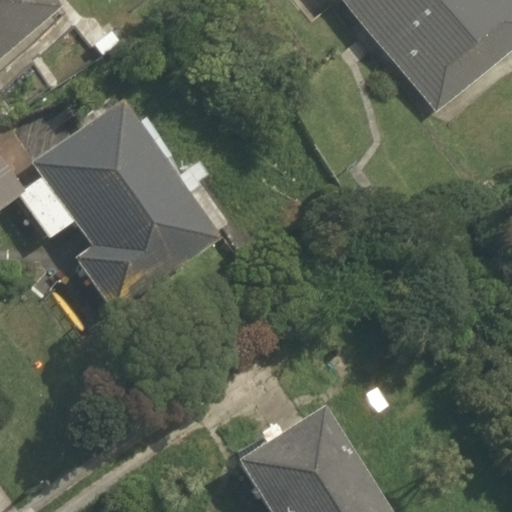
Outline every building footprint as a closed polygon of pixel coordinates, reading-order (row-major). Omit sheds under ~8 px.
[(0,0),(0,49),(58,0),(0,0)] [(511,0),(327,0),(437,117),(511,46),(511,0)] [(106,112),(22,169),(33,185),(14,198),(8,202),(10,205),(40,247),(63,231),(80,256),(63,267),(102,323),(204,252),(106,112)] [(0,211),(10,205),(8,202),(14,198),(0,178),(0,211)] [(393,511),(331,412),(240,468),(267,511),(393,511)]
